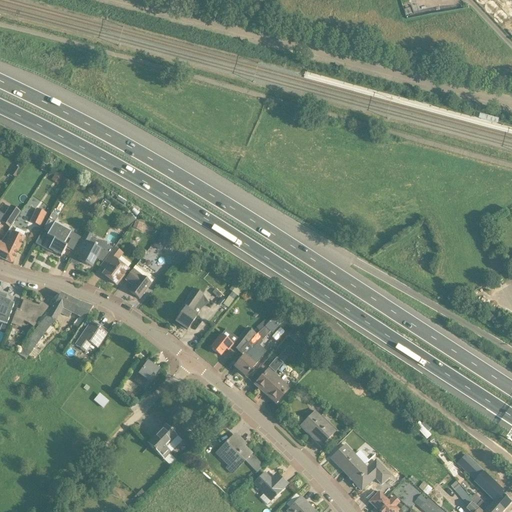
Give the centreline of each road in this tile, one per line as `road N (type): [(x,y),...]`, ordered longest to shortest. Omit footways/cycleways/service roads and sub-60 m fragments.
road 1 (motorway): [(511,389),(178,173),(0,79)]
road 2 (motorway): [(0,109),(180,205),(511,418)]
road 3 (unclassified): [(511,166),(0,25)]
road 4 (unclassified): [(511,104),(127,0)]
road 5 (tertiary): [(348,511),(245,406),(191,364)]
road 6 (tertiary): [(0,269),(92,298),(191,364)]
road 7 (unclassified): [(52,511),(191,364)]
